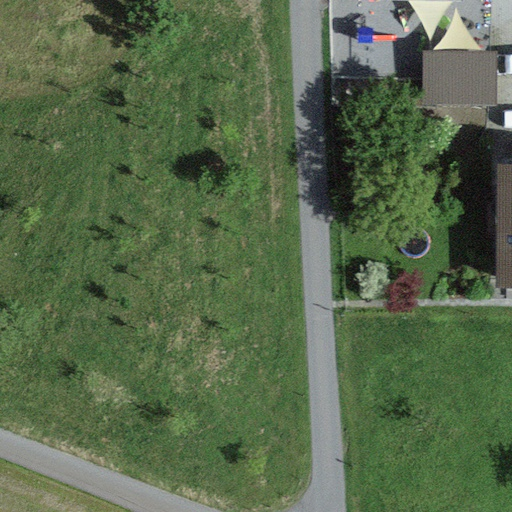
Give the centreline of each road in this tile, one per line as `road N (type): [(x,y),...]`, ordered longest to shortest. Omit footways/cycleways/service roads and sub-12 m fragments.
road 1 (residential): [(306,0),(333,511)]
road 2 (track): [(178,511),(0,442)]
